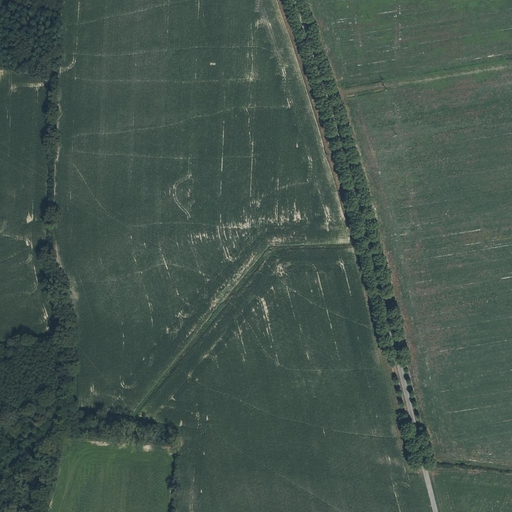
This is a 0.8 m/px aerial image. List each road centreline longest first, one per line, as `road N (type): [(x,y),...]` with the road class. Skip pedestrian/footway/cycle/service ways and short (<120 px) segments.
road 1 (unclassified): [(293,0),(349,161),(434,511)]
road 2 (track): [(326,88),(511,59)]
